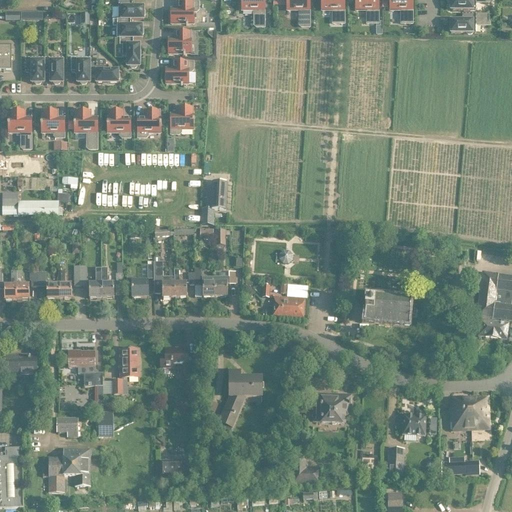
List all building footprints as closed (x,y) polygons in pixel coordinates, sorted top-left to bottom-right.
[(241,0),(242,3),(240,3),(240,5),(242,5),(242,11),(254,11),(254,26),(256,28),(264,28),(263,0),(241,0)] [(286,0),(287,1),(287,7),(287,11),(298,11),(298,22),(298,25),(300,27),(309,27),(309,24),(308,0),(286,0)] [(332,11),(332,24),(343,24),(343,0),(321,0),(321,3),(320,3),(320,5),(321,5),(321,11),(332,11)] [(367,24),(377,24),(377,0),(355,0),(355,3),(354,3),(354,5),(356,5),(356,11),(367,11),(367,24)] [(401,24),(412,24),(411,0),(389,0),(390,3),(389,3),(389,5),(390,5),(390,11),(401,11),(401,24)] [(450,11),(475,11),(475,3),(488,3),(488,0),(450,0),(449,0),(449,10),(450,10),(450,11)] [(116,20),(130,20),(143,20),(143,19),(144,19),(144,9),(143,9),(143,8),(132,8),(132,1),(118,1),(118,20),(116,20)] [(171,12),(169,12),(169,23),(171,23),(171,25),(185,25),(185,26),(187,26),(187,25),(193,25),(193,13),(196,13),(198,11),(198,4),(192,4),(192,3),(177,3),(177,10),(171,10),(171,12)] [(19,13),(5,13),(5,21),(19,21),(19,13)] [(464,34),(464,35),(474,35),(474,34),(475,34),(475,26),(488,26),(488,15),(461,15),(461,22),(450,22),(450,23),(449,23),(449,33),(450,33),(450,34),(464,34)] [(119,39),(133,39),(141,39),(141,38),(143,38),(143,28),(141,28),(141,27),(130,27),(130,20),(116,20),(112,20),(112,28),(116,28),(116,39),(119,39)] [(183,56),(184,56),(184,55),(190,55),(190,43),(193,43),(195,41),(195,34),(190,34),(190,33),(175,33),(175,40),(168,40),(168,42),(167,42),(167,53),(168,53),(168,55),(183,55),(183,56)] [(133,39),(119,39),(119,43),(119,47),(122,47),(122,58),(127,58),(127,68),(128,68),(128,69),(138,69),(138,68),(139,68),(139,46),(133,46),(133,39)] [(0,68),(11,69),(11,45),(0,45),(0,68)] [(43,73),(43,59),(24,59),(24,73),(31,73),(31,84),(32,84),(32,85),(42,85),(42,84),(43,84),(43,73)] [(61,84),(62,84),(62,59),(43,59),(43,73),(50,73),(50,84),(51,84),(51,85),(61,85),(61,84)] [(89,78),(89,64),(89,59),(70,59),(70,73),(77,73),(77,84),(78,84),(78,85),(88,85),(88,84),(89,84),(89,78)] [(89,78),(96,78),(96,84),(117,84),(117,83),(119,83),(119,73),(117,73),(117,72),(108,72),(108,67),(105,67),(105,62),(104,61),(97,61),(96,62),(96,64),(89,64),(89,78)] [(164,72),(164,83),(166,83),(166,85),(180,85),(180,86),(182,86),(182,85),(188,85),(188,73),(191,73),(193,71),(193,64),(187,64),(187,63),(172,63),(172,70),(166,70),(166,72),(164,72)] [(170,135),(178,135),(180,134),(180,131),(192,131),(192,124),(194,124),(194,122),(192,122),(192,115),(192,109),(189,109),(189,107),(178,107),(178,109),(177,109),(177,115),(170,115),(170,135)] [(22,150),(30,150),(30,119),(24,119),(24,112),(21,112),(21,111),(10,111),(10,112),(9,112),(9,119),(8,119),(8,126),(7,126),(7,127),(8,127),(8,134),(20,134),(20,149),(22,150)] [(54,137),(55,139),(63,139),(63,119),(57,119),(57,112),(54,112),(54,111),(43,111),(43,112),(42,112),(42,119),(41,119),(41,126),(40,126),(40,127),(41,127),(41,134),(54,134),(54,137)] [(87,149),(88,150),(96,151),(96,119),(90,119),(90,112),(87,112),(87,111),(76,111),(76,112),(75,112),(75,119),(74,119),(74,126),(73,126),(73,127),(74,127),(74,134),(87,134),(87,149)] [(120,137),(121,139),(129,139),(129,119),(123,119),(123,112),(120,112),(120,111),(109,111),(109,112),(108,112),(108,119),(107,119),(107,126),(106,126),(106,127),(107,127),(107,134),(120,134),(120,137)] [(159,127),(161,127),(161,126),(159,126),(159,119),(159,112),(156,112),(156,111),(145,111),(145,112),(144,112),(144,119),(137,119),(137,139),(145,139),(147,137),(147,134),(159,134),(159,127)] [(65,143),(54,144),(54,152),(66,151),(65,143)] [(214,155),(204,154),(203,177),(213,177),(214,155)] [(202,210),(201,223),(201,225),(213,226),(213,223),(213,211),(225,212),(227,185),(212,184),(210,211),(202,210)] [(38,202),(17,202),(17,207),(17,217),(38,217),(38,202)] [(38,217),(58,217),(58,203),(38,202),(38,217)] [(17,207),(2,207),(2,216),(13,216),(13,218),(17,218),(17,217),(17,207)] [(225,246),(225,232),(216,233),(216,246),(225,246)] [(153,267),(154,281),(154,295),(162,295),(162,299),(174,299),(174,271),(169,271),(169,278),(162,278),(162,264),(159,264),(158,259),(153,259),(153,264),(153,267)] [(95,269),(95,285),(88,285),(89,300),(101,299),(101,283),(101,269),(95,269)] [(106,284),(106,269),(101,269),(101,283),(101,299),(113,299),(113,284),(106,284)] [(178,271),(174,271),(174,299),(187,299),(186,284),(179,284),(178,271)] [(58,285),(59,285),(59,300),(71,300),(71,285),(64,285),(64,272),(58,272),(58,285)] [(10,286),(4,286),(4,301),(16,301),(16,286),(16,273),(10,273),(10,286)] [(16,286),(16,301),(29,301),(29,286),(21,286),(21,273),(16,273),(16,286)] [(37,274),(37,288),(44,288),(44,283),(45,283),(45,273),(37,274)] [(214,278),(215,284),(215,298),(227,298),(227,285),(235,285),(235,273),(228,273),(228,278),(214,278)] [(37,288),(37,274),(29,274),(29,284),(30,283),(31,288),(37,288)] [(481,283),(479,296),(511,301),(511,294),(511,278),(503,277),(482,275),(481,283)] [(215,298),(215,284),(214,278),(202,279),(202,299),(215,298)] [(126,293),(132,293),(132,299),(148,299),(147,282),(132,282),(132,279),(126,279),(126,293)] [(46,286),(46,300),(59,300),(59,285),(58,285),(46,286)] [(368,294),(366,294),(364,323),(365,324),(365,322),(405,326),(405,327),(406,327),(407,326),(408,326),(409,315),(415,316),(415,310),(410,310),(411,300),(394,298),(394,297),(393,296),(393,298),(368,296),(368,294)] [(472,315),(472,318),(494,321),(508,322),(511,323),(511,322),(511,307),(510,308),(511,301),(479,296),(477,315),(472,315)] [(273,298),(272,317),(287,318),(289,299),(273,298)] [(304,300),(289,299),(287,318),(303,319),(304,300)] [(472,319),(471,322),(479,323),(477,338),(492,339),(494,321),(472,318),(471,319),(472,319)] [(494,321),(492,339),(506,341),(508,325),(508,322),(494,321)] [(183,365),(183,381),(194,380),(194,357),(187,357),(186,350),(165,350),(165,357),(160,357),(160,369),(172,369),(172,365),(183,365)] [(138,351),(120,351),(120,379),(138,379),(138,351)] [(78,375),(83,375),(84,388),(95,388),(95,409),(102,409),(102,396),(102,383),(102,378),(94,379),(94,353),(77,353),(76,352),(68,352),(68,369),(78,369),(78,375)] [(36,358),(5,358),(5,377),(36,377),(36,358)] [(232,428),(245,398),(261,398),(261,379),(239,379),(239,373),(229,373),(229,398),(230,398),(219,423),(220,423),(218,427),(229,432),(231,428),(232,428)] [(121,382),(113,382),(113,383),(113,395),(113,396),(121,396),(123,396),(123,382),(121,382)] [(310,403),(309,410),(313,411),(313,423),(321,423),(321,424),(344,425),(344,416),(347,416),(347,410),(350,410),(351,398),(339,397),(338,399),(318,399),(318,403),(310,403)] [(487,398),(450,400),(451,423),(452,423),(452,432),(470,431),(488,431),(487,398)] [(182,402),(175,409),(182,415),(188,409),(182,402)] [(96,439),(113,439),(112,413),(95,414),(96,439)] [(403,416),(403,417),(403,418),(401,419),(401,424),(403,426),(402,436),(402,437),(403,437),(403,436),(423,438),(424,438),(424,437),(425,418),(425,417),(424,417),(404,416),(403,416)] [(66,435),(66,439),(77,439),(77,421),(57,421),(57,435),(66,435)] [(5,450),(4,448),(0,448),(0,509),(23,508),(20,449),(5,450)] [(90,488),(90,450),(63,450),(63,459),(62,459),(62,460),(48,460),(48,474),(48,478),(48,479),(48,494),(64,494),(64,478),(74,478),(74,488),(90,488)] [(389,450),(387,478),(402,479),(403,450),(389,450)] [(317,486),(317,471),(304,471),(304,461),(294,461),(293,485),(317,486)] [(183,462),(159,462),(159,479),(183,479),(183,462)] [(464,462),(448,463),(442,463),(443,475),(458,475),(464,474),(464,462)] [(478,462),(464,463),(465,477),(479,476),(478,462)] [(205,479),(206,492),(227,490),(226,477),(205,479)] [(387,505),(387,509),(402,508),(402,494),(397,494),(397,490),(384,491),(384,505),(387,505)]
